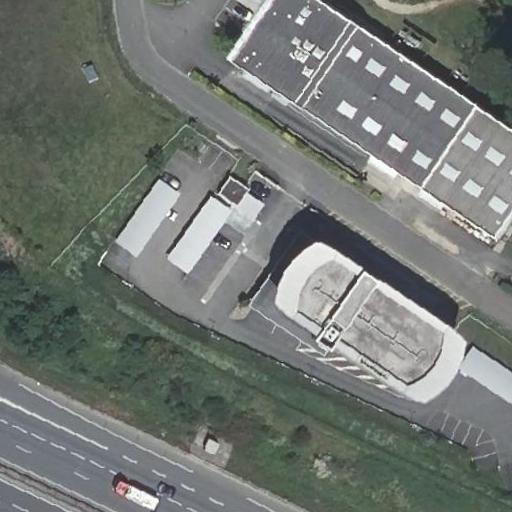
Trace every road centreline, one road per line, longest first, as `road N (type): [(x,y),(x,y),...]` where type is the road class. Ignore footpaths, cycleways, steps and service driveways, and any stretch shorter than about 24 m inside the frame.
road 1 (residential): [(130,0),(134,34),(157,72),(511,312)]
road 2 (motorway): [(159,503),(0,384)]
road 3 (motorway): [(159,503),(0,429)]
